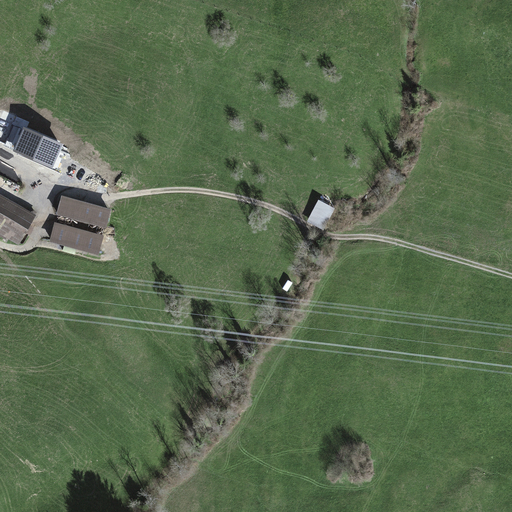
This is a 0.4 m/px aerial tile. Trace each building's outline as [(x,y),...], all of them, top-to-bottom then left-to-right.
[(6,122),(0,136),(0,143),(40,161),(50,136),(27,126),(25,131),(6,122)] [(37,214),(0,193),(0,235),(19,246),(37,214)] [(62,194),(56,214),(106,227),(112,208),(62,194)] [(335,208),(319,199),(307,221),(323,230),(335,208)] [(104,235),(55,221),(49,241),(99,254),(104,235)]
